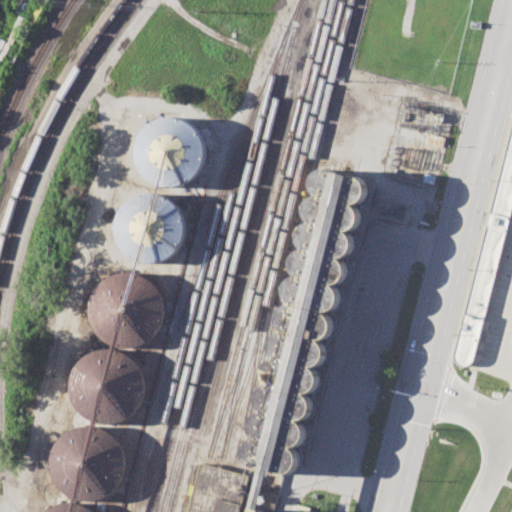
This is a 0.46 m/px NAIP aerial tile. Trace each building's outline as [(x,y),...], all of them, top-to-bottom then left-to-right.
[(135,160),(135,147),(139,135),(147,124),(158,117),(174,114),(190,118),(203,129),(210,145),(210,157),(206,170),(197,181),(185,187),(169,190),(154,185),(142,175),(135,160)] [(456,355),(511,140),(511,230),(511,231),(479,361),(476,364),(473,365),(469,366),(465,366),(461,364),(459,362),(457,359),(456,355)] [(245,469),(287,480),(366,184),(324,173),(245,469)] [(113,238),(112,225),(116,212),(124,202),(135,195),(151,192),(167,196),(180,207),(187,222),(187,235),(183,248),(174,259),(162,265),(146,267),(131,263),(119,253),(113,238)] [(93,318),(93,305),(96,293),(104,282),(115,275),(132,272),(148,276),(161,287),(167,303),(168,315),(164,328),(155,339),(143,346),(127,348),(112,343),(100,333),(93,318)] [(74,394),(74,381),(77,368),(85,358),(96,351),(113,348),(129,352),(141,363),(148,378),(149,391),(145,403),(136,414),(124,421),(108,423),(93,419),(81,409),(74,394)] [(55,472),(54,459),(58,446),(66,436),(77,429),(94,426),(110,430),(122,441),(129,456),(130,469),(125,481),(117,492),(105,499),(89,501),(74,497),(62,487),(55,472)] [(48,511),(57,506),(73,503),(89,508),(94,511),(48,511)]
